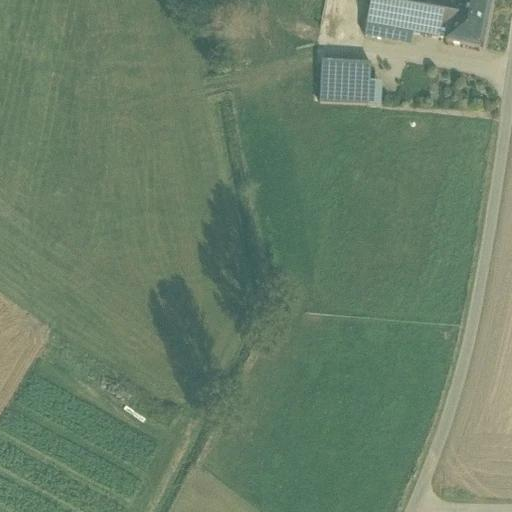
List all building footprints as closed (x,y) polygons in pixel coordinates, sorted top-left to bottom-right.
[(450,0),(370,0),(365,29),(413,37),(443,42),(450,0)] [(488,0),(450,0),(443,42),(442,48),(481,55),(491,0),(490,0),(488,0)] [(275,32),(282,25),(265,8),(258,15),(275,32)] [(413,37),(365,29),(363,40),(411,48),(413,37)] [(370,68),(320,66),(318,107),(380,109),(381,85),(369,85),(370,68)]
